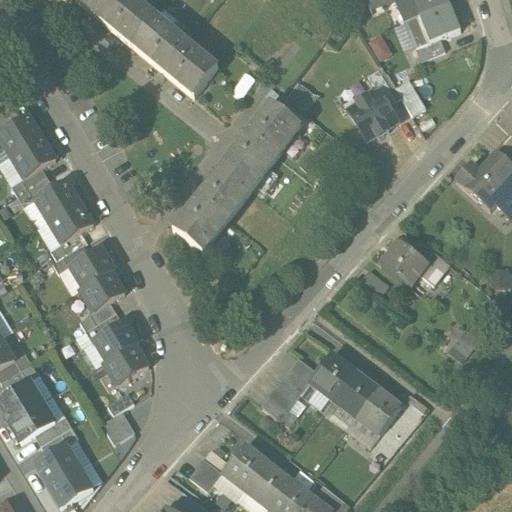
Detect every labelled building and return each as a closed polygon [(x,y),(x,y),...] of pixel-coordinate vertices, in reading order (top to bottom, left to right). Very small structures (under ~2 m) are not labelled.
[(157,22),(130,0),(72,0),(134,50),(157,22)] [(366,0),(365,1),(371,11),(395,1),(397,0),(366,0)] [(449,10),(445,0),(397,0),(395,1),(406,27),(420,22),(449,10)] [(449,10),(420,22),(430,48),(440,44),(459,36),(449,10)] [(213,68),(157,22),(134,50),(191,98),(196,101),(219,73),(213,68)] [(370,40),(378,63),(392,58),(384,35),(370,40)] [(440,44),(430,48),(417,54),(422,65),(445,55),(440,44)] [(369,82),(379,98),(388,112),(398,106),(379,75),(369,82)] [(409,86),(396,94),(412,121),(425,113),(409,86)] [(388,112),(379,98),(369,104),(368,101),(357,108),(358,110),(349,116),(368,146),(377,140),(378,143),(390,136),(388,133),(397,127),(388,112)] [(271,108),(223,172),(252,194),(296,137),(301,131),(271,108)] [(29,121),(0,138),(0,145),(10,162),(42,142),(29,121)] [(511,139),(510,138),(492,158),(494,160),(496,159),(511,173),(511,139)] [(42,142),(10,162),(23,184),(42,172),(56,164),(42,142)] [(511,173),(496,159),(494,160),(479,178),(471,170),(457,185),(491,216),(496,210),(504,217),(511,208),(511,173)] [(48,183),(42,172),(23,184),(11,191),(18,202),(48,183)] [(252,194),(223,172),(177,231),(173,235),(203,258),(252,194)] [(55,193),(48,183),(18,202),(24,212),(34,205),(55,193)] [(55,193),(34,205),(48,227),(80,208),(67,186),(55,193)] [(80,208),(48,227),(61,249),(81,236),(93,229),(80,208)] [(87,247),(81,236),(61,249),(50,255),(57,266),(83,249),(87,247)] [(411,258),(398,248),(381,270),(409,292),(418,281),(432,291),(447,270),(438,263),(431,274),(411,258)] [(419,248),(411,258),(431,274),(438,263),(419,248)] [(89,260),(83,249),(57,266),(52,268),(58,278),(69,272),(89,260)] [(89,260),(69,272),(82,293),(82,294),(112,277),(115,275),(101,252),(89,260)] [(112,277),(82,294),(82,293),(79,295),(92,318),(110,307),(125,298),(112,277)] [(117,317),(110,307),(92,318),(80,326),(86,336),(117,317)] [(125,326),(93,346),(106,367),(135,350),(136,350),(139,348),(125,326)] [(466,341),(454,352),(465,363),(476,352),(466,341)] [(2,343),(0,344),(0,373),(15,365),(2,343)] [(135,350),(106,367),(103,369),(116,391),(148,372),(136,350),(135,350)] [(0,382),(2,386),(32,369),(26,359),(15,365),(0,373),(0,382)] [(354,377),(331,360),(318,378),(310,387),(310,388),(332,405),(354,377)] [(291,373),(310,387),(318,378),(299,363),(291,373)] [(6,394),(27,382),(37,376),(32,369),(2,386),(6,394)] [(310,388),(310,387),(291,373),(284,382),(303,397),(310,388)] [(377,395),(354,377),(332,405),(355,423),(377,395)] [(0,412),(7,424),(41,404),(27,382),(6,394),(0,398),(0,412)] [(296,407),(303,397),(284,382),(277,392),(296,407)] [(289,416),(296,407),(277,392),(269,401),(289,416)] [(401,413),(377,395),(355,423),(379,441),(401,413)] [(127,397),(107,410),(113,420),(133,407),(127,397)] [(281,426),(289,416),(269,401),(262,411),(281,426)] [(35,441),(55,428),(41,404),(7,424),(22,448),(35,441)] [(65,422),(55,428),(35,441),(41,450),(72,431),(65,422)] [(46,458),(68,445),(77,439),(72,431),(41,450),(46,458)] [(38,473),(49,489),(82,468),(68,445),(46,458),(51,465),(38,473)] [(223,477),(222,478),(245,496),(267,468),(244,450),(230,467),(223,477)] [(204,463),(223,477),(230,467),(211,454),(204,463)] [(222,478),(223,477),(204,463),(197,472),(215,486),(222,478)] [(82,468),(49,489),(61,510),(95,489),(82,468)] [(269,511),(290,485),(267,468),(245,496),(265,511),(269,511)] [(208,496),(215,486),(197,472),(189,482),(208,496)] [(290,485),(269,511),(306,511),(313,503),(290,485)] [(323,490),(315,500),(330,511),(331,511),(337,511),(342,505),(323,490)] [(170,511),(205,511),(183,496),(170,511)] [(329,511),(330,511),(315,500),(313,503),(306,511),(329,511)]
